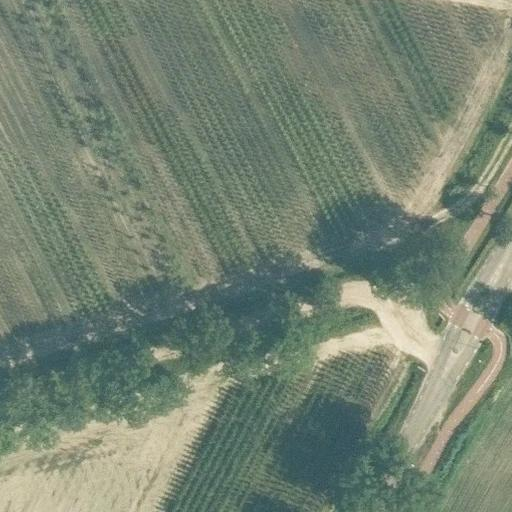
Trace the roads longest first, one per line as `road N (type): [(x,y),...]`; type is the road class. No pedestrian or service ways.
road 1 (track): [(382,305),(358,298),(0,406)]
road 2 (tertiary): [(370,511),(511,245)]
